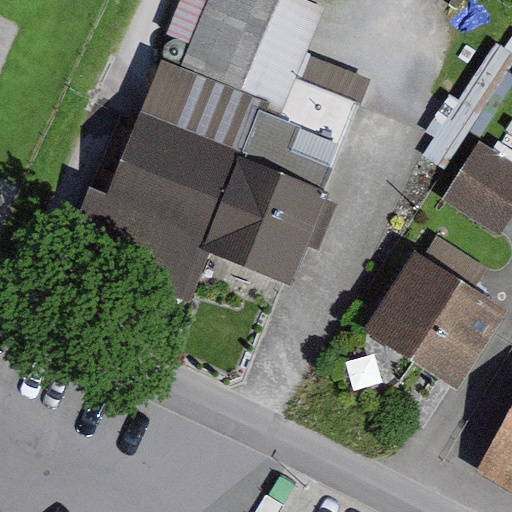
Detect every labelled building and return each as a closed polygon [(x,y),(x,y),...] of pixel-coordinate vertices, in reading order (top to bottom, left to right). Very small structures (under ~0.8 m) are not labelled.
[(324,0),(200,0),(121,206),(229,247),(262,161),(324,0)] [(353,98),(326,92),(329,78),(300,72),(291,112),(347,124),(353,98)] [(511,235),(511,162),(494,150),(459,201),(511,237),(511,235)] [(262,161),(229,247),(314,280),(347,193),(262,161)] [(511,331),(511,308),(433,257),(380,340),(469,398),(511,331)] [(0,511),(17,511),(0,492),(0,511)]
